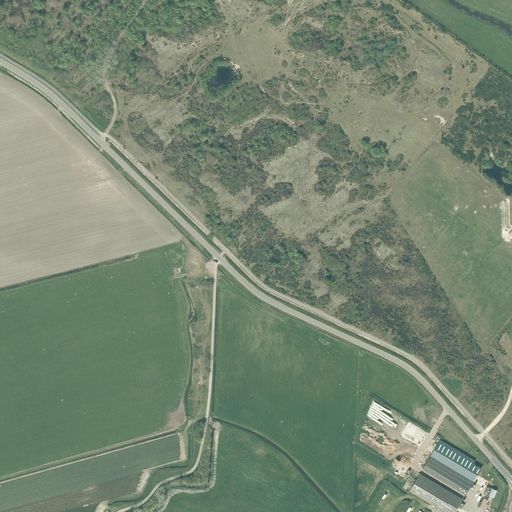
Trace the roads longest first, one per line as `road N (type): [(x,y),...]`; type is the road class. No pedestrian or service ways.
road 1 (tertiary): [(510,480),(414,373),(255,292),(99,140)]
road 2 (unclassified): [(99,140),(114,114),(104,62),(145,0)]
road 3 (tertiary): [(99,140),(0,60)]
